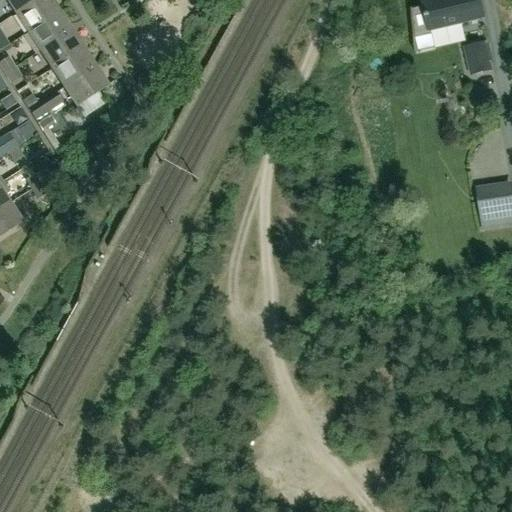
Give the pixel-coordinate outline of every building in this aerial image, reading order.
[(6,0),(16,15),(38,0),(6,0)] [(49,0),(38,0),(16,15),(28,33),(58,13),(49,0)] [(423,7),(411,10),(413,38),(431,34),(430,31),(461,24),(483,19),(478,0),(424,0),(421,1),(423,7)] [(71,32),(58,13),(28,33),(41,52),(71,32)] [(0,33),(13,27),(7,15),(0,18),(0,33)] [(82,50),(71,32),(41,52),(52,70),(82,50)] [(493,71),(486,42),(463,47),(470,77),(493,71)] [(82,50),(52,70),(65,88),(94,69),(82,50)] [(0,70),(4,76),(16,68),(9,57),(0,62),(0,70)] [(16,68),(4,76),(10,85),(22,78),(16,68)] [(94,69),(65,88),(77,107),(84,118),(105,104),(98,93),(107,87),(94,69)] [(65,107),(56,94),(39,106),(28,112),(45,138),(55,132),(52,126),(55,124),(50,117),(65,107)] [(39,106),(32,95),(22,102),(28,112),(39,106)] [(0,159),(7,155),(17,147),(8,133),(0,137),(0,159)] [(17,147),(7,155),(13,164),(24,157),(17,147)] [(30,190),(41,184),(35,174),(24,181),(30,190)] [(3,183),(0,184),(0,209),(8,205),(3,197),(9,193),(3,183)] [(41,184),(30,190),(37,201),(47,194),(41,184)] [(511,187),(477,192),(483,232),(511,227),(511,187)] [(8,205),(0,209),(0,237),(21,225),(8,205)]
